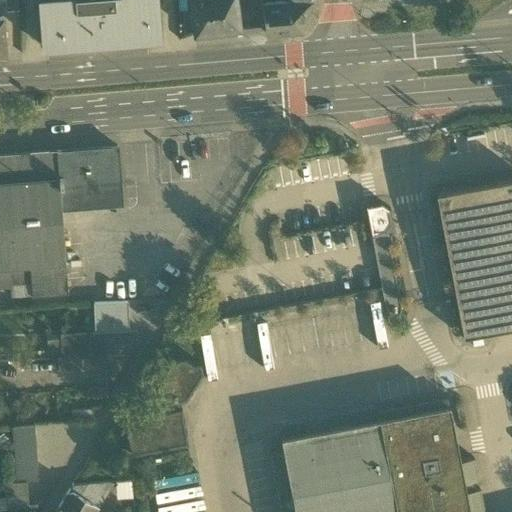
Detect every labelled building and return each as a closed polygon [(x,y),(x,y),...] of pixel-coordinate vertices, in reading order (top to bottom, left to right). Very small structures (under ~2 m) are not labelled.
[(4,0),(4,2),(5,11),(20,11),(19,0),(4,0)] [(158,0),(36,0),(40,46),(161,37),(158,0)] [(186,0),(190,36),(215,33),(213,15),(210,15),(208,0),(186,0)] [(208,0),(210,15),(213,15),(215,33),(242,30),(238,0),(208,0)] [(301,31),(310,2),(302,0),(290,0),(290,1),(262,4),(264,26),(265,34),(301,31)] [(122,207),(118,148),(0,157),(0,269),(10,268),(10,285),(31,284),(32,296),(68,294),(61,211),(122,207)] [(511,179),(436,194),(463,338),(511,328),(511,179)] [(401,312),(401,306),(388,235),(394,227),(391,210),(382,205),(366,208),(388,323),(391,323),(395,320),(399,317),(401,312)] [(303,231),(305,251),(363,248),(362,227),(303,231)] [(0,269),(0,289),(10,288),(10,285),(10,268),(0,269)] [(11,297),(32,296),(31,284),(10,285),(10,288),(11,297)] [(129,331),(127,302),(93,304),(95,333),(106,333),(129,331)] [(300,318),(202,330),(208,375),(306,363),(300,318)] [(318,351),(314,319),(302,321),(305,353),(318,351)] [(62,348),(63,359),(106,358),(107,358),(106,333),(95,333),(62,335),(62,348)] [(46,349),(62,348),(62,335),(46,335),(46,349)] [(107,369),(106,358),(63,359),(59,360),(59,371),(107,369)] [(162,404),(163,411),(179,408),(178,401),(185,400),(202,373),(200,363),(192,364),(183,358),(176,359),(157,387),(160,404),(162,404)] [(376,409),(377,417),(395,511),(479,511),(484,510),(480,488),(475,489),(473,480),(478,479),(474,457),(460,460),(439,464),(433,436),(454,431),(447,396),(376,409)] [(455,403),(459,422),(467,420),(463,401),(455,403)] [(181,408),(179,408),(163,411),(123,418),(130,454),(188,443),(181,408)] [(395,511),(377,417),(280,436),(283,450),(268,453),(279,511),(395,511)] [(12,426),(16,482),(27,481),(38,481),(34,425),(12,426)] [(460,460),(454,431),(433,436),(439,464),(460,460)] [(131,479),(115,480),(117,499),(133,498),(131,479)] [(29,508),(27,481),(16,482),(5,483),(5,490),(6,497),(7,510),(29,508)] [(94,511),(113,481),(98,481),(72,485),(55,511),(94,511)]
